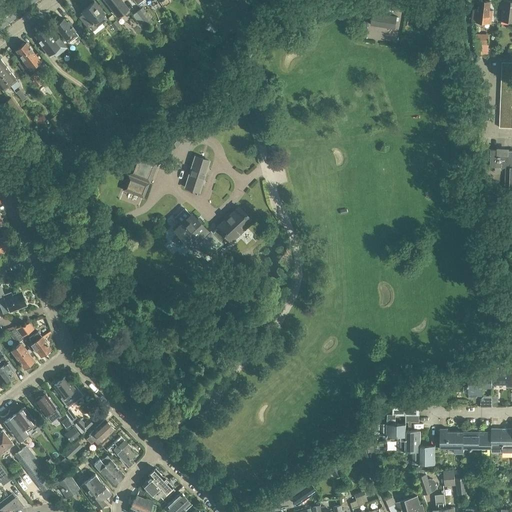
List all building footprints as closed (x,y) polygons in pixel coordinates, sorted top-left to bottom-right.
[(105,0),(112,9),(111,10),(115,16),(117,15),(118,17),(124,12),(127,16),(131,13),(120,0),(105,0)] [(474,10),(473,16),(473,19),(477,20),(477,22),(491,24),(492,18),(493,12),(490,11),(491,2),(485,2),(485,1),(481,0),(481,1),(480,1),(479,11),(474,10)] [(511,1),(501,1),(500,9),(503,9),(501,21),(511,22),(510,26),(511,26),(511,1)] [(94,2),(82,12),(92,24),(89,27),(92,32),(108,20),(106,17),(94,2)] [(248,6),(219,30),(227,40),(256,16),(248,6)] [(153,21),(142,7),(136,12),(147,25),(153,21)] [(132,16),(139,25),(144,22),(136,13),(132,16)] [(371,26),(395,29),(397,17),(373,13),(371,26)] [(429,13),(427,26),(434,27),(436,14),(429,13)] [(121,27),(113,16),(108,20),(116,31),(121,27)] [(66,39),(69,43),(78,36),(75,32),(76,32),(68,22),(67,23),(64,20),(60,22),(59,22),(56,24),(56,25),(55,27),(65,39),(66,39)] [(59,37),(55,41),(45,29),(44,30),(42,30),(40,31),(39,33),(35,37),(41,45),(40,46),(45,51),(51,59),(56,55),(57,57),(68,48),(59,37)] [(481,35),(473,34),(475,45),(488,45),(488,38),(481,38),(481,35)] [(92,44),(86,36),(81,40),(88,48),(92,44)] [(21,48),(16,52),(23,60),(22,61),(26,66),(30,70),(34,67),(31,62),(37,57),(26,44),(25,45),(23,45),(21,46),(21,48)] [(1,60),(0,61),(0,73),(10,86),(14,91),(21,86),(17,81),(15,78),(1,60)] [(190,66),(187,60),(179,64),(183,70),(190,66)] [(3,91),(10,86),(0,73),(0,88),(1,90),(2,89),(3,91)] [(35,74),(30,78),(37,87),(42,83),(35,74)] [(170,92),(159,83),(152,91),(163,101),(170,92)] [(27,98),(20,90),(16,93),(22,102),(27,98)] [(124,108),(116,96),(110,100),(119,112),(124,108)] [(12,99),(3,105),(13,118),(21,112),(12,99)] [(62,123),(67,119),(63,114),(58,117),(62,123)] [(128,129),(126,126),(119,116),(102,129),(111,142),(128,129)] [(58,142),(67,136),(60,126),(51,132),(58,142)] [(511,151),(491,151),(490,168),(506,169),(505,189),(502,189),(502,206),(511,206),(511,151)] [(135,154),(127,175),(150,184),(158,162),(135,154)] [(200,193),(210,161),(194,156),(184,188),(200,193)] [(223,244),(210,231),(192,212),(173,230),(180,237),(177,240),(182,244),(185,242),(191,248),(197,243),(210,256),(223,244)] [(0,253),(12,249),(7,237),(0,239),(0,253)] [(10,311),(26,305),(21,292),(12,296),(11,294),(5,296),(1,286),(0,285),(0,305),(3,314),(10,311)] [(28,333),(22,326),(15,329),(22,338),(28,333)] [(11,336),(15,341),(17,344),(22,340),(15,330),(14,329),(9,333),(11,336)] [(38,332),(29,339),(32,344),(30,345),(34,350),(35,349),(40,356),(50,349),(42,337),(41,337),(38,332)] [(11,351),(14,356),(23,369),(34,361),(21,344),(11,351)] [(0,373),(6,382),(13,377),(11,374),(15,372),(7,362),(3,357),(0,359),(0,373)] [(491,374),(492,387),(492,385),(506,385),(506,387),(511,387),(511,365),(503,365),(503,371),(491,371),(491,374)] [(492,387),(491,374),(479,374),(479,380),(468,380),(468,386),(467,386),(467,388),(468,388),(468,400),(477,400),(477,397),(482,397),(483,397),(483,388),(492,388),(492,387)] [(54,386),(63,397),(60,399),(67,408),(83,396),(72,382),(70,384),(65,377),(54,386)] [(35,399),(35,402),(34,403),(44,416),(45,415),(47,419),(50,423),(60,415),(57,411),(55,408),(45,395),(42,397),(38,396),(35,399)] [(479,407),(479,408),(492,408),(492,397),(484,397),(482,399),(482,407),(479,407)] [(14,415),(27,432),(32,429),(33,430),(38,427),(34,422),(24,408),(14,415)] [(406,437),(406,430),(406,422),(406,416),(419,416),(420,409),(393,409),(393,416),(388,416),(388,424),(380,424),(380,436),(383,436),(406,437)] [(21,437),(27,432),(14,415),(4,423),(14,437),(14,436),(18,442),(23,438),(21,437)] [(65,415),(59,420),(62,424),(68,420),(65,415)] [(80,419),(76,423),(84,432),(93,424),(89,419),(84,423),(80,419)] [(91,444),(94,441),(97,445),(101,441),(102,441),(114,429),(105,420),(92,432),(88,435),(90,437),(87,439),(91,444)] [(491,433),(491,449),(491,453),(511,453),(511,428),(491,429),(491,433)] [(464,449),(463,433),(448,432),(448,429),(440,429),(440,449),(454,449),(454,454),(464,454),(464,449)] [(0,455),(1,454),(13,445),(10,442),(11,441),(2,430),(0,432),(0,455)] [(421,431),(406,430),(406,437),(383,436),(383,441),(397,441),(397,452),(412,452),(420,452),(420,446),(421,431)] [(80,435),(76,431),(67,438),(71,443),(80,435)] [(471,433),(463,433),(464,449),(470,449),(470,450),(472,450),(472,449),(491,449),(491,433),(479,433),(479,437),(471,437),(471,433)] [(114,441),(132,459),(137,454),(130,446),(120,436),(114,441)] [(133,461),(132,459),(114,441),(106,449),(112,454),(113,453),(127,466),(133,461)] [(73,446),(64,454),(68,459),(78,451),(73,446)] [(435,446),(420,446),(420,452),(412,452),(412,465),(435,465),(435,460),(435,446)] [(25,449),(16,456),(43,492),(53,484),(35,460),(34,461),(25,449)] [(107,456),(101,461),(117,480),(123,475),(107,456)] [(65,458),(59,462),(65,470),(71,466),(65,458)] [(101,461),(99,459),(94,464),(112,485),(117,480),(101,461)] [(326,464),(336,478),(342,473),(333,459),(326,464)] [(176,493),(171,487),(172,486),(168,482),(163,477),(155,469),(149,475),(171,497),(176,493)] [(415,470),(418,478),(417,479),(423,496),(432,493),(424,470),(415,470)] [(456,486),(454,470),(443,472),(445,487),(456,486)] [(69,474),(56,483),(66,498),(79,489),(69,474)] [(88,480),(104,499),(111,494),(95,475),(88,480)] [(171,497),(149,475),(151,477),(143,485),(157,500),(161,497),(165,502),(171,497)] [(286,489),(291,496),(297,505),(317,492),(311,482),(306,475),(286,489)] [(465,478),(456,479),(458,494),(467,493),(465,478)] [(104,499),(88,480),(84,483),(92,493),(88,496),(98,509),(105,503),(103,500),(104,499)] [(162,510),(163,511),(170,511),(185,499),(180,493),(162,510)] [(445,511),(446,509),(444,495),(435,496),(437,510),(437,511),(445,511)] [(0,504),(0,511),(9,511),(21,510),(11,496),(0,504)] [(133,499),(130,507),(143,511),(147,511),(148,511),(151,511),(153,511),(156,506),(151,504),(153,501),(146,499),(145,500),(136,496),(134,500),(133,499)] [(406,500),(395,503),(397,511),(422,511),(420,505),(417,496),(405,500),(406,500)] [(182,511),(191,504),(185,499),(170,511),(182,511)]
